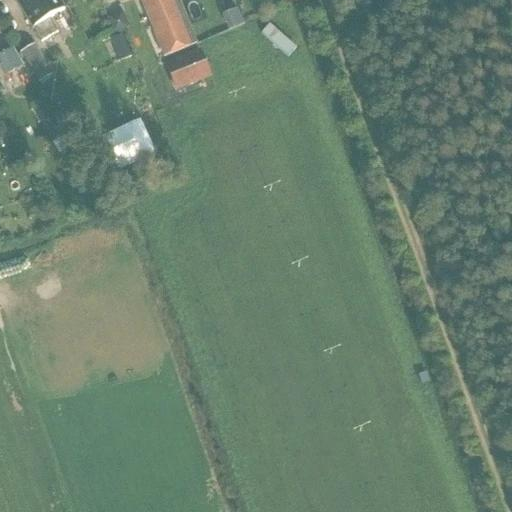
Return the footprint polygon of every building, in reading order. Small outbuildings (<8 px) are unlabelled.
[(49,19),(64,10),(58,0),(14,0),(32,29),(32,28),(41,43),(57,33),(49,19)] [(178,0),(139,0),(163,58),(196,44),(178,0)] [(295,49),(268,25),(260,34),(287,58),(295,49)] [(38,82),(51,74),(34,46),(21,54),(38,82)] [(0,70),(4,77),(22,67),(12,49),(0,55),(0,70)] [(211,77),(199,49),(163,63),(174,92),(211,77)]
